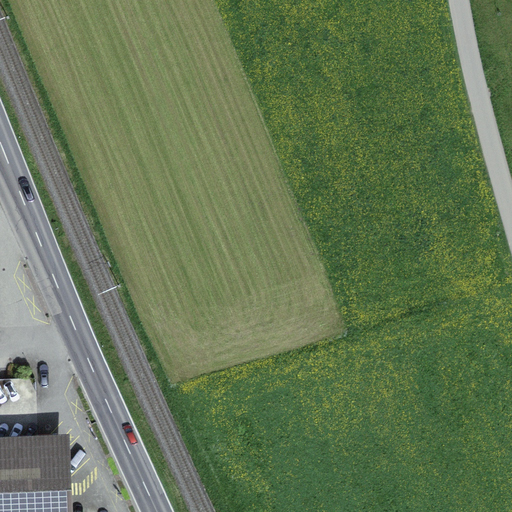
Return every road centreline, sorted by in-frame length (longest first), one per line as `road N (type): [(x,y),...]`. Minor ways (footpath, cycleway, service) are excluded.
road 1 (secondary): [(0,143),(154,511)]
road 2 (unclassified): [(511,210),(460,0)]
